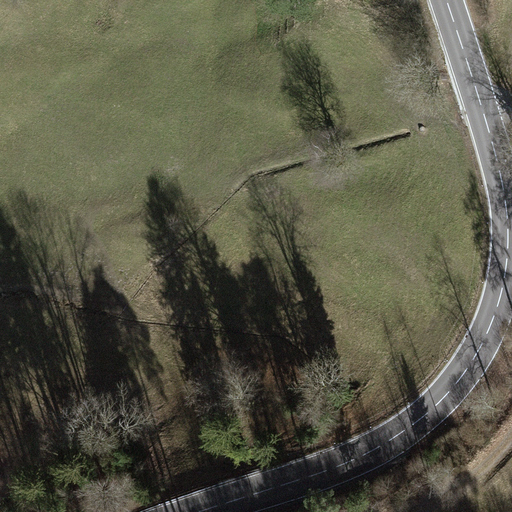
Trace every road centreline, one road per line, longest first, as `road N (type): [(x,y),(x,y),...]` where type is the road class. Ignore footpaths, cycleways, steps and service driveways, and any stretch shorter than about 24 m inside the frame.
road 1 (secondary): [(200,511),(356,459),(411,427),(456,383),(489,331),(507,262),(507,200),(447,0)]
road 2 (track): [(511,437),(453,494),(417,511)]
